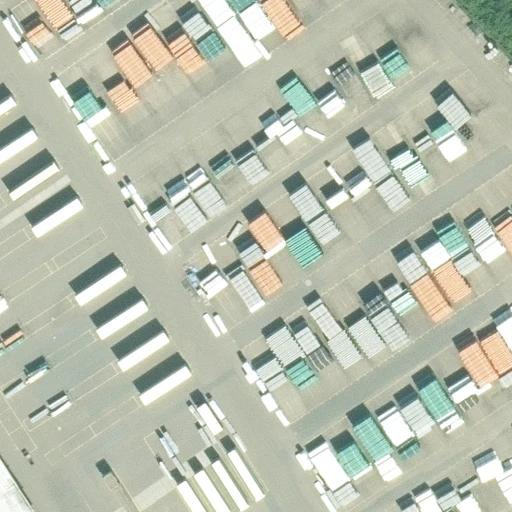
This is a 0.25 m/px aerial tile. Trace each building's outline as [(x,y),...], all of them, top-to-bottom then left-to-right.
[(155,31),(130,48),(149,77),(220,30),(199,0),(175,0),(168,5),(190,38),(169,52),(155,31)] [(249,61),(335,15),(326,0),(239,0),(237,1),(245,15),(229,24),(249,61)] [(315,74),(297,84),(309,105),(327,95),(315,74)] [(382,132),(400,165),(390,170),(393,177),(413,166),(418,176),(437,166),(445,180),(465,168),(457,153),(479,141),(469,122),(482,115),(475,102),(457,112),(448,95),(382,132)] [(258,115),(264,134),(286,127),(280,108),(258,115)] [(293,124),(272,136),(293,172),(315,160),(293,124)] [(341,232),(399,193),(388,177),(330,216),(341,232)] [(450,228),(487,291),(508,278),(483,236),(504,224),(496,210),(473,224),(469,217),(450,228)] [(364,364),(422,328),(407,304),(410,295),(402,292),(383,304),(372,287),(367,285),(352,294),(367,318),(326,344),(319,341),(308,349),(305,356),(287,367),(286,370),(309,407),(322,399),(328,382),(332,380),(342,353),(355,358),(357,361),(364,364)] [(511,334),(495,344),(511,374),(511,334)] [(0,511),(15,511),(0,488),(0,511)]
